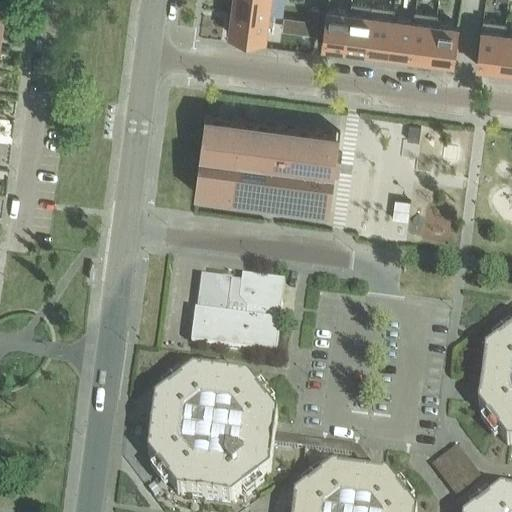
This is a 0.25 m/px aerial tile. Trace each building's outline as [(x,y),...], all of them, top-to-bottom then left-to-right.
[(233,0),(232,8),(269,13),(284,15),(285,0),(233,0)] [(350,10),(345,47),(367,50),(372,13),(371,13),(372,3),(351,0),(350,10)] [(372,13),(367,50),(388,53),(393,16),(394,16),(395,6),(372,3),(371,13),(372,13)] [(318,20),(320,8),(310,6),(308,18),(318,20)] [(328,7),(323,44),(345,47),(350,10),(328,7)] [(266,37),(269,13),(232,8),(231,18),(229,18),(227,32),(266,37)] [(414,18),(409,56),(431,59),(436,21),(437,21),(438,12),(415,9),(414,18)] [(393,16),(388,53),(409,56),(414,18),(394,16),(393,16)] [(317,31),(318,20),(308,18),(307,30),(317,31)] [(484,18),(478,65),(500,68),(505,30),(506,30),(507,21),(484,18)] [(431,59),(454,62),(459,24),(437,21),(436,21),(431,59)] [(505,30),(500,68),(511,69),(511,31),(506,30),(505,30)] [(200,191),(200,193),(326,209),(327,208),(331,174),(339,175),(343,152),(334,151),(337,131),(337,130),(210,113),(210,115),(200,191)] [(422,126),(410,125),(408,140),(420,142),(422,126)] [(396,198),(393,218),(409,220),(411,200),(396,198)] [(275,357),(281,314),(285,282),(242,276),(242,283),(201,277),(192,344),(274,355),(274,357),(275,357)] [(511,332),(485,352),(482,381),(478,408),(507,446),(511,446),(511,332)] [(155,401),(148,456),(177,495),(231,502),(270,473),(274,445),(297,448),(305,449),(353,455),(362,467),(361,473),(369,475),(371,465),(357,447),(275,436),(277,422),(278,418),(249,379),(245,379),(222,376),(193,372),(155,401)] [(457,447),(431,466),(456,498),(481,479),(457,447)] [(414,511),(388,477),(384,476),(369,475),(361,473),(334,470),(295,499),(293,511),(414,511)] [(511,511),(511,492),(505,492),(502,492),(474,511),(511,511)]
